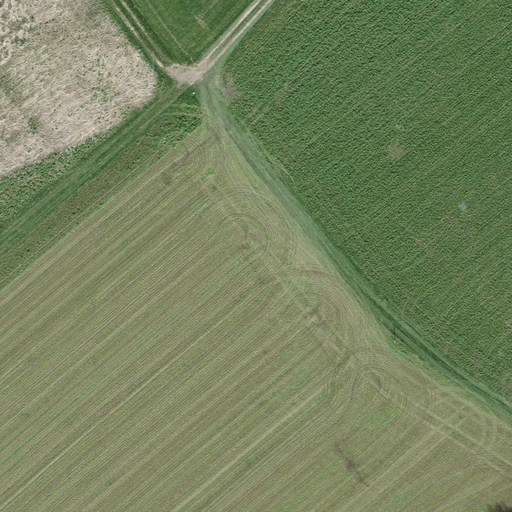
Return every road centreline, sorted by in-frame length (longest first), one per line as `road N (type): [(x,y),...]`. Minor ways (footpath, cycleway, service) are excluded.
road 1 (track): [(511,417),(386,331),(125,0)]
road 2 (track): [(0,239),(191,93)]
road 3 (track): [(270,0),(191,93)]
